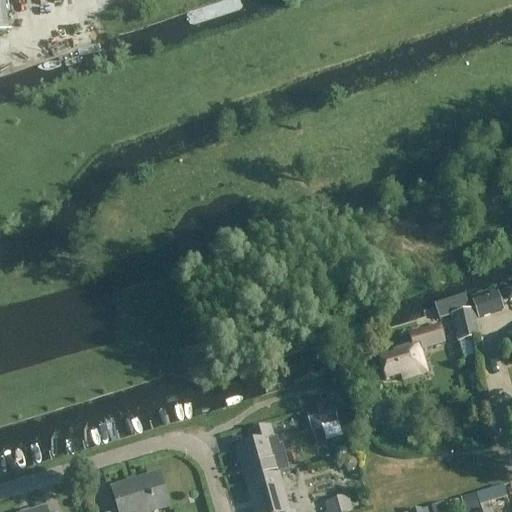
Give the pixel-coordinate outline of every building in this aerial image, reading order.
[(438,320),(468,311),(464,296),(434,305),(436,313),(438,320)] [(479,340),(472,311),(449,317),(457,345),(479,340)] [(419,377),(416,366),(422,364),(417,347),(441,340),(442,342),(444,341),(439,327),(421,332),(408,337),(410,347),(392,352),(393,357),(378,362),(385,382),(399,378),(401,383),(419,377)] [(236,451),(245,485),(277,476),(268,442),(272,441),(268,429),(247,435),(251,447),(236,451)] [(287,511),(277,476),(245,485),(252,511),(287,511)] [(158,477),(109,492),(115,511),(158,511),(168,509),(158,477)] [(351,511),(347,497),(323,505),(325,511),(351,511)] [(463,511),(478,511),(474,497),(460,501),(463,511)]
